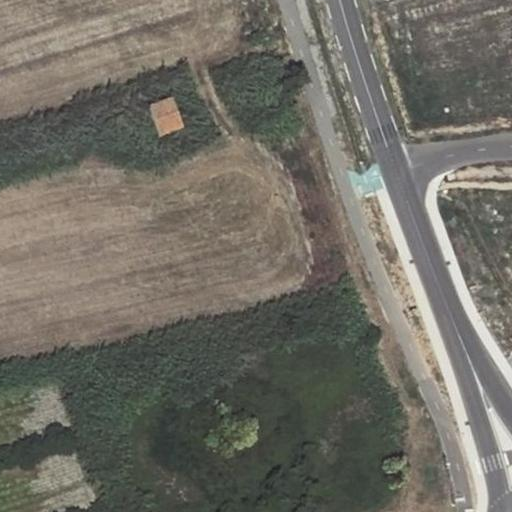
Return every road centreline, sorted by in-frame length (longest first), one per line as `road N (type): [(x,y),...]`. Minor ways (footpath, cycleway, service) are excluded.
road 1 (tertiary): [(396,169),(467,340)]
road 2 (tertiary): [(344,0),(396,169)]
road 3 (tertiary): [(467,340),(502,511)]
